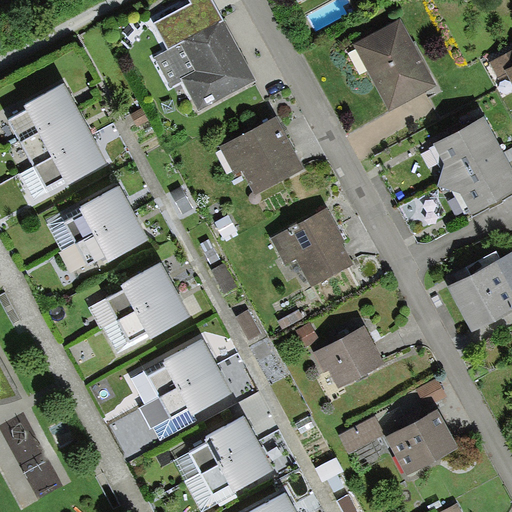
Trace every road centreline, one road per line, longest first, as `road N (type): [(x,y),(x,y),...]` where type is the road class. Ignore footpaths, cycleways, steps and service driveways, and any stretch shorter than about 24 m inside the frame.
road 1 (residential): [(255,0),(511,470)]
road 2 (track): [(113,0),(0,58)]
